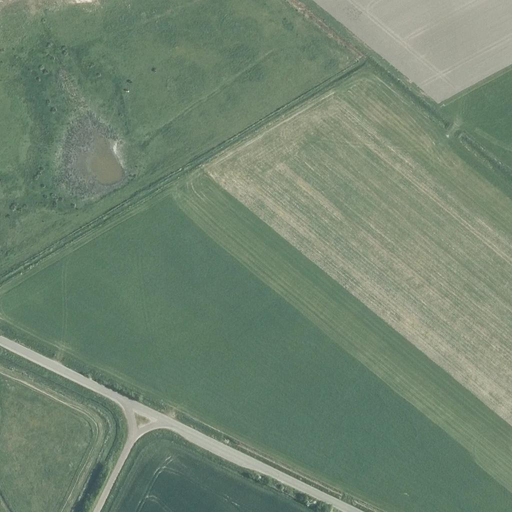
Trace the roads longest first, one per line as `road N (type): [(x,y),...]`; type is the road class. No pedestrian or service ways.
road 1 (unclassified): [(354,511),(171,422)]
road 2 (unclassified): [(122,399),(0,338)]
